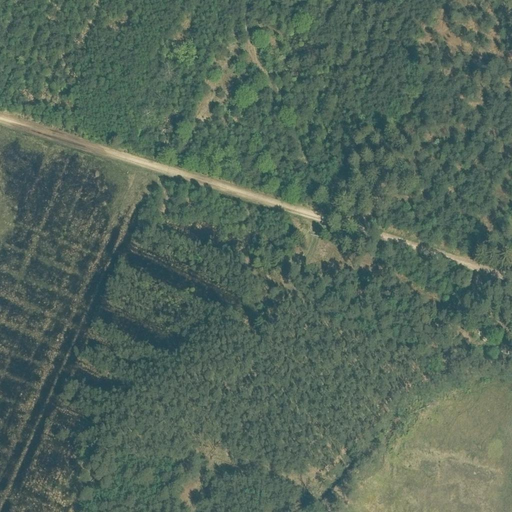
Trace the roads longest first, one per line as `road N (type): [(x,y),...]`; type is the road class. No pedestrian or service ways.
road 1 (track): [(333,222),(0,119)]
road 2 (track): [(493,273),(333,222)]
